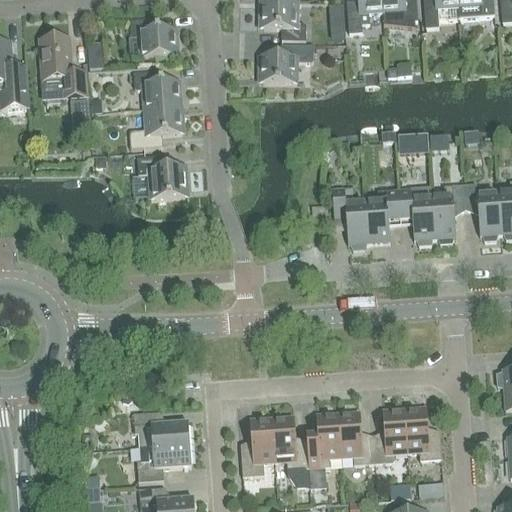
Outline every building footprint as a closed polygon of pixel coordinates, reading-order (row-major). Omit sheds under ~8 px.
[(382,16),(381,0),(358,0),(359,5),(347,6),(349,38),(362,37),(362,29),(370,28),(369,17),(382,16)] [(381,0),(382,16),(383,29),(415,33),(414,25),(418,25),(416,1),(404,2),(404,0),(381,0)] [(425,0),(423,0),(426,32),(439,31),(438,23),(460,22),(458,0),(425,0)] [(458,0),(460,22),(494,19),(493,0),(458,0)] [(511,0),(500,0),(502,27),(511,26),(511,0)] [(298,7),(264,6),(263,15),(260,18),(260,31),(263,31),(263,33),(282,33),(282,45),(306,45),(306,29),(304,27),(298,27),(298,7)] [(155,34),(154,23),(130,24),(131,40),(133,42),(139,41),(141,62),(175,60),(174,51),(177,47),(177,35),(173,35),(173,33),(155,34)] [(73,59),(81,58),(80,38),(72,39),(73,59)] [(70,43),(40,45),(42,84),(44,103),(64,102),(87,101),(85,77),(72,78),(70,43)] [(10,47),(0,47),(0,91),(2,114),(29,112),(26,71),(12,72),(10,47)] [(262,87),(297,88),(297,67),(311,67),(314,65),(314,49),(281,49),(281,61),(263,60),(263,62),(259,62),(259,75),(263,78),(262,87)] [(143,94),(145,114),(179,112),(178,103),(181,100),(180,87),(177,87),(177,86),(158,87),(158,75),(133,77),(134,92),(137,94),(143,94)] [(179,112),(145,114),(146,134),(132,136),(130,138),(131,153),(163,151),(162,139),(181,138),(180,136),(184,136),(183,123),(179,121),(179,112)] [(185,201),(184,192),(187,188),(186,172),(183,172),(183,171),(173,171),(172,159),(137,162),(139,180),(149,179),(151,204),(185,201)] [(511,185),(510,186),(510,197),(498,198),(501,239),(503,239),(506,245),(511,244),(511,185)] [(501,239),(498,198),(477,199),(476,188),(464,189),(466,215),(478,214),(480,241),(482,240),(485,246),(497,245),(499,239),(501,239)] [(445,201),(432,202),(435,244),(438,244),(440,249),(452,249),(454,242),(456,242),(454,216),(466,215),(464,189),(444,191),(445,201)] [(431,191),(398,194),(401,226),(413,225),(414,245),(417,245),(419,251),(431,250),(433,244),(435,244),(432,202),(431,191)] [(369,248),(366,207),(354,208),(353,193),(332,194),(334,224),(346,223),(348,250),(351,250),(353,256),(365,255),(367,249),(369,248)] [(379,206),(366,207),(369,248),(390,247),(389,227),(401,226),(398,194),(378,195),(379,206)] [(313,209),(313,219),(323,218),(322,208),(313,209)] [(511,373),(502,374),(503,377),(497,379),(498,391),(504,393),(504,395),(511,394),(511,373)] [(410,417),(405,417),(407,457),(419,456),(420,465),(441,464),(439,435),(428,436),(426,416),(425,416),(424,412),(413,413),(410,417)] [(375,468),(387,468),(393,467),(395,464),(395,458),(407,457),(405,417),(400,418),(396,414),(384,415),(385,419),(383,419),(384,439),(373,440),(375,468)] [(135,439),(138,439),(139,452),(190,449),(189,427),(160,429),(159,417),(134,418),(135,439)] [(343,421),(338,422),(341,462),(353,461),(354,470),(375,468),(373,440),(362,441),(360,420),(358,421),(358,417),(347,418),(343,421)] [(500,439),(511,438),(511,417),(499,418),(500,439)] [(317,423),(317,432),(318,440),(306,440),(307,444),(309,473),(330,472),(330,463),(341,462),(338,422),(334,422),(330,419),(318,420),(319,423),(317,423)] [(310,493),(309,473),(307,444),(295,445),(294,425),(292,425),(292,422),(280,422),(277,426),(272,426),(275,467),(287,466),(288,481),(297,494),(310,493)] [(275,467),(272,426),(267,427),(264,424),(252,424),(252,428),(250,428),(252,448),(240,449),(243,482),(264,480),(263,467),(275,467)] [(192,471),(190,449),(139,452),(140,466),(137,466),(139,487),(164,485),(163,473),(192,471)] [(99,479),(86,480),(87,494),(100,493),(99,479)] [(437,488),(432,493),(433,501),(444,500),(443,488),(437,488)] [(164,492),(139,494),(140,511),(194,511),(194,502),(165,504),(164,492)] [(100,493),(87,494),(88,509),(101,508),(100,493)]
